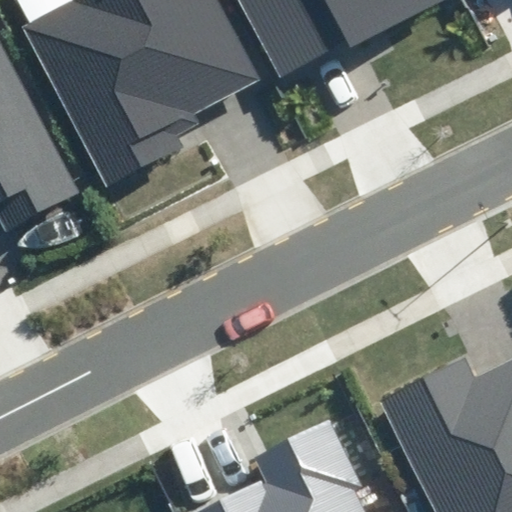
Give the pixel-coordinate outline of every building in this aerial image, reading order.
[(261,80),(219,0),(63,0),(19,23),(106,189),(187,147),(181,135),(200,125),(195,114),(261,80)] [(235,0),(277,82),(438,0),(235,0)] [(0,226),(3,233),(79,193),(0,41),(0,226)] [(511,511),(511,361),(474,379),(464,358),(379,398),(433,511),(511,511)] [(373,511),(332,424),(260,457),(270,480),(201,511),(373,511)]
